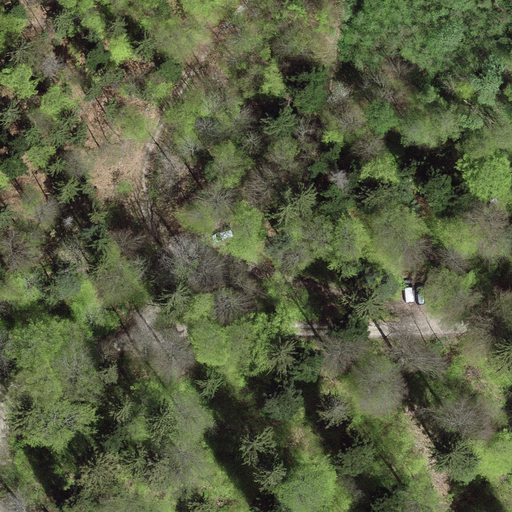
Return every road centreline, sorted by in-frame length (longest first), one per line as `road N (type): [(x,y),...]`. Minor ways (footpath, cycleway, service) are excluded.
road 1 (track): [(430,315),(187,265),(131,317),(38,375)]
road 2 (track): [(38,375),(139,342),(264,319),(430,315)]
road 3 (track): [(187,265),(151,226),(143,204),(145,156),(203,51),(250,0)]
